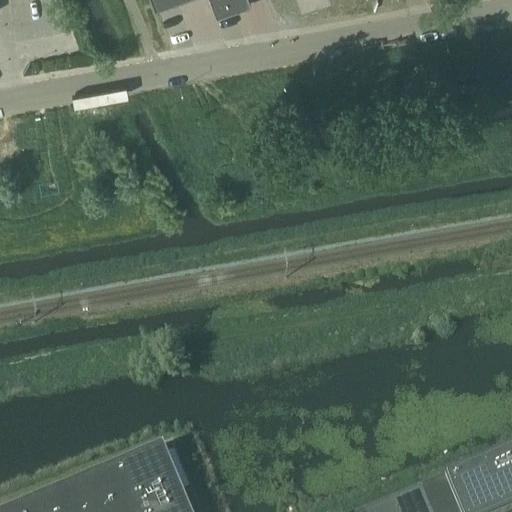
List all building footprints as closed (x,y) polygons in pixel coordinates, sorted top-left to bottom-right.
[(210,0),(216,16),(251,4),(249,0),(152,0),(154,2),(158,0),(210,0)] [(184,511),(160,453),(117,471),(133,511),(184,511)] [(511,511),(511,457),(382,511),(511,511)] [(133,511),(117,471),(74,489),(83,511),(133,511)] [(83,511),(74,489),(32,507),(34,511),(83,511)]
